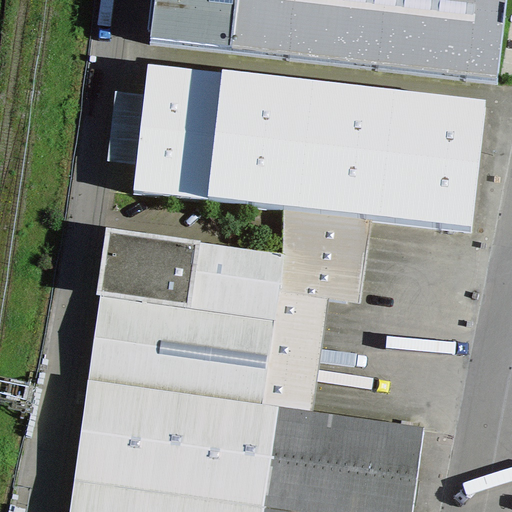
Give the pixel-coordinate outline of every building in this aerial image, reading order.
[(234,54),(239,0),(155,0),(151,45),(234,54)] [(507,0),(239,0),(234,54),(498,84),(507,0)] [(486,108),(148,69),(134,195),(284,212),(283,260),(279,293),(316,298),(315,299),(347,303),(359,221),(471,233),(486,108)] [(110,236),(102,296),(143,303),(275,320),(279,293),(283,260),(110,236)] [(275,320),(143,303),(130,389),(89,383),(71,511),(413,511),(425,431),(299,413),(315,299),(316,298),(279,293),(275,320)] [(102,296),(89,383),(130,389),(143,303),(102,296)]
